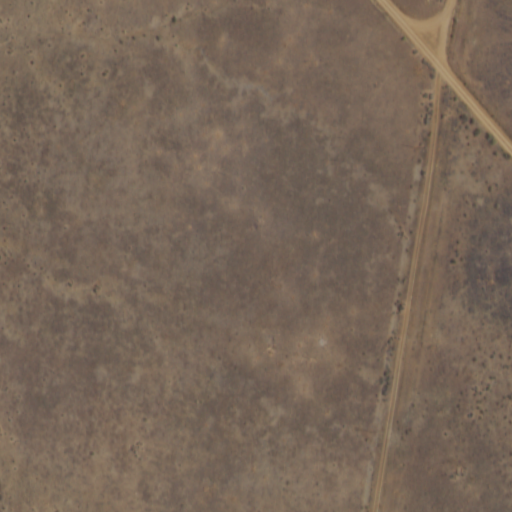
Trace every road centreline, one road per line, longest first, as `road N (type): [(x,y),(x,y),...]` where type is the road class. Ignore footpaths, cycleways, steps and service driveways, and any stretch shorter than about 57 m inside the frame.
road 1 (residential): [(339,511),(423,0)]
road 2 (residential): [(511,130),(403,0)]
